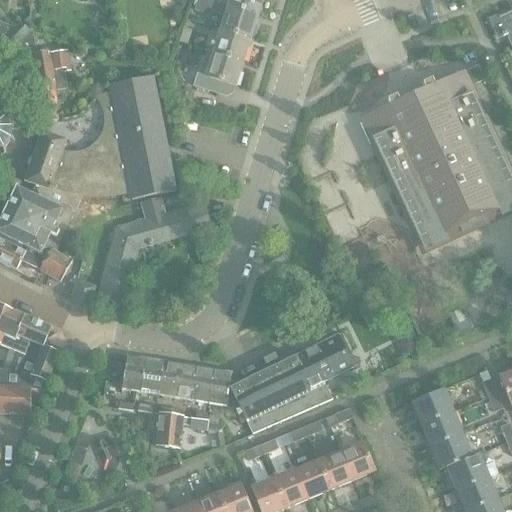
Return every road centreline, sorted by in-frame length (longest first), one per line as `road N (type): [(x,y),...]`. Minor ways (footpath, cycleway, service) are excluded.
road 1 (residential): [(90,328),(183,340),(219,316),(303,46),(342,21)]
road 2 (residential): [(23,511),(90,328)]
road 3 (residential): [(0,178),(23,130),(17,87),(0,65)]
